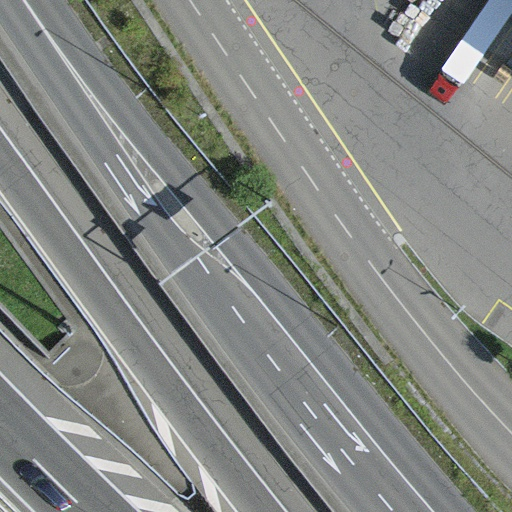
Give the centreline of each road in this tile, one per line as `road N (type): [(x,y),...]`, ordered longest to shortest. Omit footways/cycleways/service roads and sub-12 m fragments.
road 1 (primary): [(414,511),(153,183),(24,0)]
road 2 (unclassified): [(194,0),(346,216),(511,430)]
road 3 (motorway): [(262,511),(0,160)]
